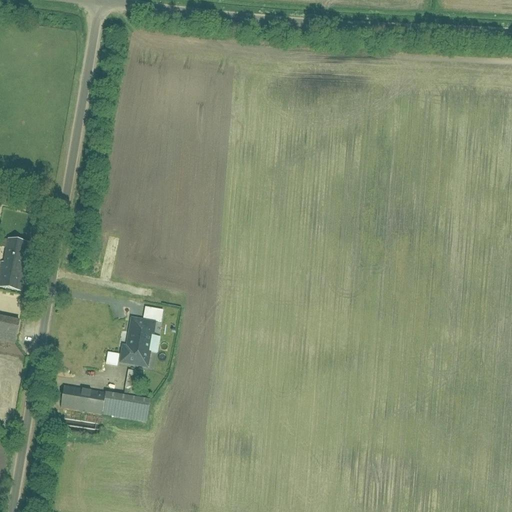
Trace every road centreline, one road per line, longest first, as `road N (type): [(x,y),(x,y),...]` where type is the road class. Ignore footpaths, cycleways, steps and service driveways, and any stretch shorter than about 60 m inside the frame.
road 1 (unclassified): [(13,511),(99,1)]
road 2 (unclassified): [(99,1),(511,33)]
